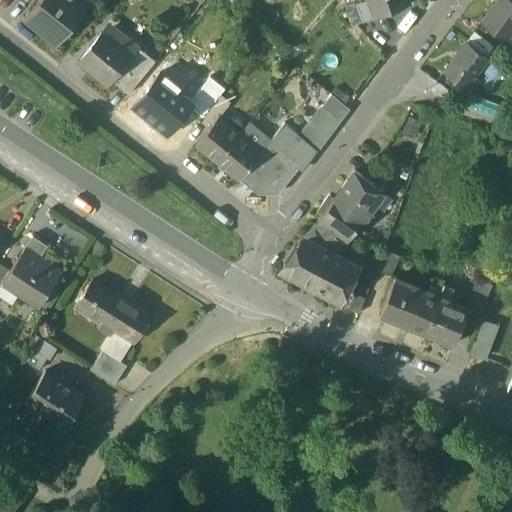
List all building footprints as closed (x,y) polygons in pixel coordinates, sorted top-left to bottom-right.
[(74,0),(36,0),(35,2),(36,3),(24,18),(55,43),(75,19),(76,20),(79,15),(71,8),(77,1),(74,0)] [(89,3),(85,0),(74,0),(77,1),(71,8),(79,15),(89,3)] [(365,0),(372,17),(407,4),(405,0),(365,0)] [(511,1),(510,0),(499,0),(482,23),(505,40),(511,31),(511,1)] [(143,51),(108,24),(102,31),(129,54),(136,59),(143,51)] [(102,31),(77,61),(104,83),(109,78),(129,54),(102,31)] [(467,42),(444,72),(469,91),(479,79),(474,75),(487,58),(467,42)] [(136,59),(116,84),(126,92),(153,59),(143,51),(136,59)] [(129,54),(109,78),(116,84),(136,59),(129,54)] [(172,94),(152,78),(130,105),(164,132),(187,104),(190,101),(189,100),(176,89),(172,94)] [(201,87),(189,100),(190,101),(187,104),(200,115),(201,115),(214,98),(201,87)] [(348,108),(331,94),(321,107),(338,121),(348,108)] [(214,98),(201,115),(210,123),(216,116),(217,117),(226,105),(216,97),(214,98)] [(338,121),(321,107),(313,117),(330,131),(338,121)] [(217,117),(216,116),(210,123),(194,144),(215,161),(238,134),(217,117)] [(330,131),(313,117),(306,127),(323,141),(330,131)] [(299,136),(283,123),(266,143),(260,151),(260,152),(239,179),(255,191),(279,192),(297,170),(300,171),(316,151),(299,136)] [(266,143),(244,126),(238,134),(260,151),(266,143)] [(323,141),(306,127),(299,136),(316,151),(323,141)] [(238,134),(215,161),(238,180),(239,179),(260,152),(260,151),(238,134)] [(354,170),(337,193),(355,206),(372,183),(354,170)] [(337,193),(331,201),(326,198),(318,209),(322,212),(315,222),(332,233),(334,229),(349,240),(383,191),(372,183),(355,206),(337,193)] [(332,233),(315,222),(305,237),(338,254),(346,243),(332,233)] [(48,246),(32,236),(22,252),(25,247),(40,257),(48,246)] [(338,254),(305,237),(288,262),(292,273),(340,298),(357,264),(338,254)] [(10,270),(2,282),(3,283),(39,306),(62,271),(40,257),(25,247),(22,252),(10,270)] [(399,254),(386,248),(377,269),(390,274),(399,254)] [(10,270),(0,263),(0,287),(3,283),(2,282),(10,270)] [(438,293),(395,275),(379,313),(423,331),(438,293)] [(150,314),(92,277),(76,302),(102,318),(98,324),(110,332),(114,326),(134,339),(150,314)] [(479,278),(469,303),(483,308),(492,284),(479,278)] [(355,292),(349,308),(359,312),(365,296),(355,292)] [(468,306),(438,293),(423,331),(453,344),(468,306)] [(473,350),(488,355),(498,322),(483,317),(473,350)] [(56,348),(35,334),(28,346),(47,358),(48,359),(56,348)] [(47,358),(28,346),(21,358),(40,370),(47,358)] [(126,364),(103,349),(89,369),(112,384),(126,364)] [(86,396),(46,370),(28,398),(54,415),(52,418),(65,427),(86,396)] [(0,511),(8,511),(17,499),(0,488),(0,511)]
